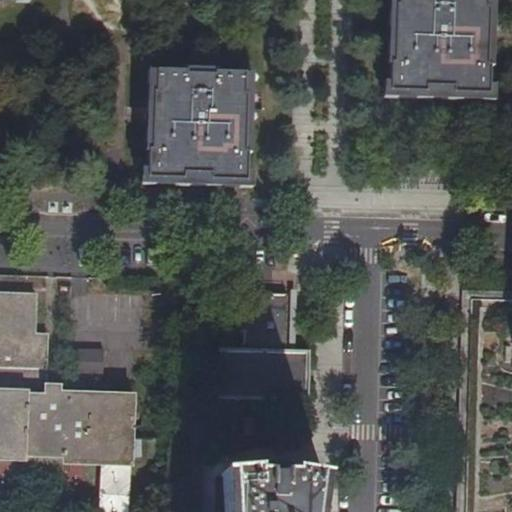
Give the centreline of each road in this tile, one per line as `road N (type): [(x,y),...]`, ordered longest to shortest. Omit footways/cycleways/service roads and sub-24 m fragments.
road 1 (residential): [(0,230),(372,234)]
road 2 (residential): [(372,234),(361,511)]
road 3 (residential): [(511,237),(372,234)]
